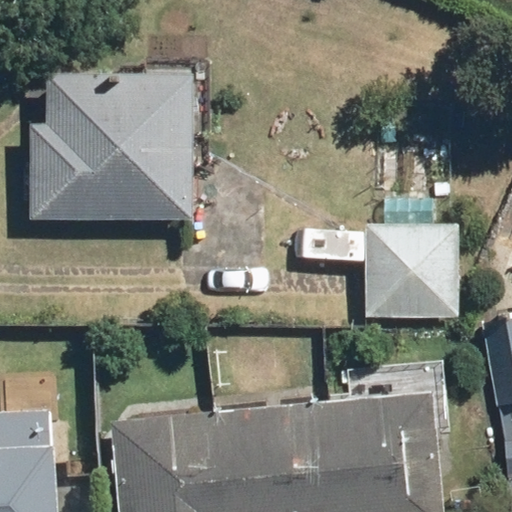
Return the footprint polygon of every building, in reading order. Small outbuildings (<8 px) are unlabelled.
[(191,73),(45,72),(45,120),(28,120),(28,218),(191,219),(191,73)] [(454,222),(363,222),(363,316),(454,316),(454,222)] [(511,511),(511,316),(480,322),(509,511),(511,511)] [(439,511),(428,390),(109,418),(117,511),(439,511)] [(54,511),(50,409),(0,411),(0,511),(54,511)]
